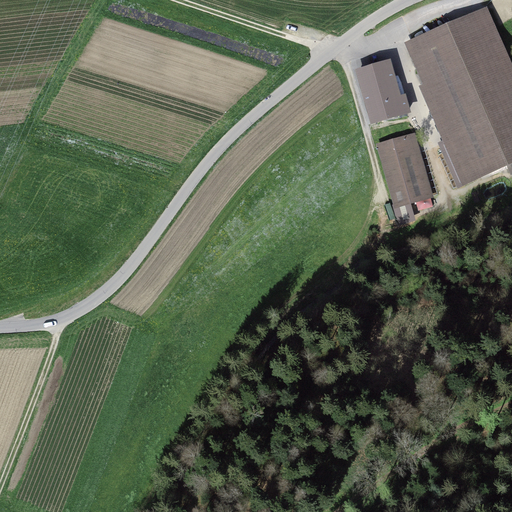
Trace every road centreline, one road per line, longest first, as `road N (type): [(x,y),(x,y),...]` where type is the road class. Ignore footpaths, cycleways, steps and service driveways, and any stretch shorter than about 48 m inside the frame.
road 1 (unclassified): [(406,0),(317,61),(241,128),(192,176),(144,250),(101,296),(61,319),(0,330)]
road 2 (track): [(511,401),(338,511)]
road 3 (track): [(0,487),(61,319)]
